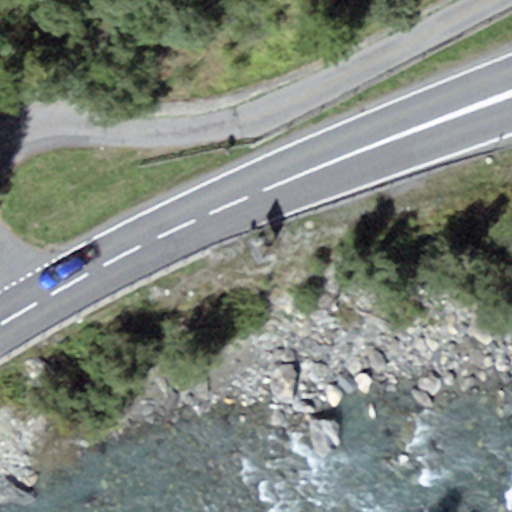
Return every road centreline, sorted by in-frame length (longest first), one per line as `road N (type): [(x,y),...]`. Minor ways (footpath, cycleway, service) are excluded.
road 1 (primary): [(511,93),(255,193),(31,303)]
road 2 (unclassified): [(0,143),(31,127),(153,129),(246,113),(483,0)]
